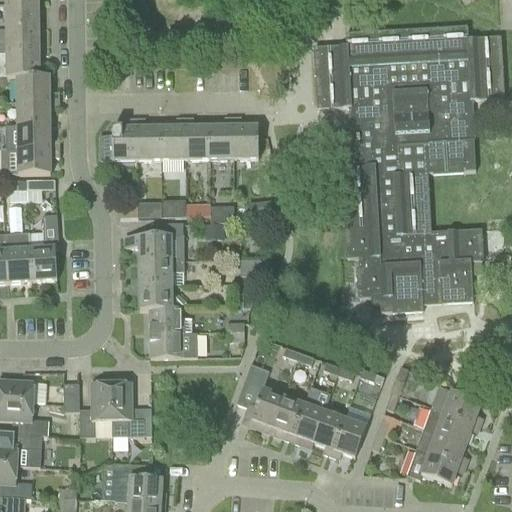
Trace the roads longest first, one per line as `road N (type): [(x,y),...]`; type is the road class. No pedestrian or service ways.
road 1 (residential): [(76,104),(76,171),(101,229),(101,319),(77,350),(0,349)]
road 2 (residential): [(76,104),(251,100)]
road 3 (residential): [(329,511),(309,494),(226,486),(203,496),(197,511)]
